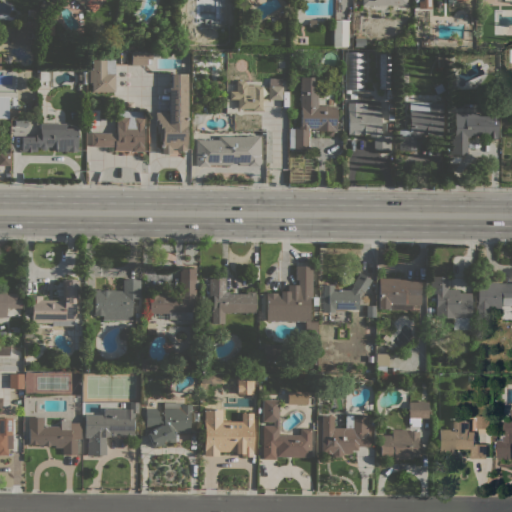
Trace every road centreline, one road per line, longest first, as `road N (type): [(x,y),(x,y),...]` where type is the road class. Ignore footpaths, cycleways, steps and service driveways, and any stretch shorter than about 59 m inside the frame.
road 1 (residential): [(511,507),(0,502)]
road 2 (primary): [(511,214),(0,211)]
